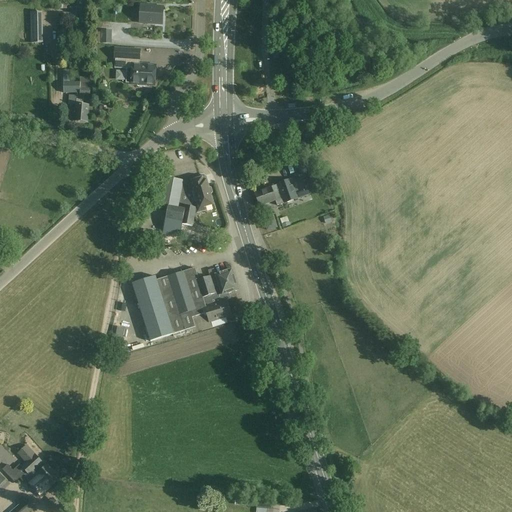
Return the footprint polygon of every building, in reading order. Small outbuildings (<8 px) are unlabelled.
[(86,12),(86,2),(77,1),(77,5),(70,4),(70,19),(77,19),(77,12),(86,12)] [(163,25),(164,8),(140,7),(139,24),(163,25)] [(41,12),(30,13),(31,43),(42,43),(41,12)] [(101,31),(101,33),(96,33),(96,43),(101,43),(100,44),(112,44),(112,31),(101,31)] [(148,83),(154,84),(155,68),(141,67),(142,65),(138,65),(138,60),(139,60),(140,50),(115,48),(115,58),(116,58),(115,68),(127,69),(126,83),(130,83),(131,84),(137,84),(137,86),(146,87),(148,83)] [(90,96),(91,86),(92,79),(92,78),(80,77),(80,82),(71,83),(71,70),(63,70),(64,94),(78,94),(77,105),(76,105),(75,121),(88,122),(89,106),(83,105),(84,96),(90,96)] [(296,159),(299,167),(300,167),(302,173),(310,170),(308,164),(307,164),(305,156),(296,159)] [(275,166),(265,169),(267,175),(276,172),(275,166)] [(313,172),(307,174),(311,182),(316,180),(313,172)] [(308,189),(303,176),(301,176),(302,177),(297,179),(297,178),(295,179),(300,192),(308,189)] [(169,208),(164,234),(180,237),(182,225),(193,227),(197,206),(199,213),(206,211),(206,208),(213,206),(206,178),(191,182),(191,183),(165,178),(159,206),(169,208)] [(271,188),(255,194),(261,207),(276,201),(278,206),(285,203),(283,200),(297,195),(291,180),(277,185),(277,186),(271,188)] [(273,217),(264,220),(268,231),(277,228),(273,217)] [(160,232),(139,228),(137,239),(158,243),(160,232)] [(195,268),(157,281),(155,276),(132,284),(151,342),(174,334),(175,336),(186,333),(196,330),(191,318),(204,314),(208,324),(211,323),(231,316),(224,295),(236,291),(238,288),(232,272),(230,270),(216,275),(214,270),(208,272),(210,277),(199,280),(195,268)] [(9,436),(9,428),(1,427),(1,436),(9,436)] [(47,467),(46,468),(27,447),(18,454),(26,463),(22,467),(20,464),(13,470),(8,465),(3,469),(15,483),(20,478),(23,482),(26,479),(30,483),(41,496),(59,481),(47,467)] [(0,495),(11,485),(0,473),(0,495)] [(20,505),(11,511),(30,511),(35,508),(23,496),(17,501),(20,505)] [(236,496),(235,505),(247,506),(248,497),(236,496)] [(258,497),(256,508),(272,510),(273,498),(258,497)] [(45,505),(52,511),(54,511),(61,506),(53,498),(45,505)] [(283,507),(293,508),(293,500),(284,499),(283,507)]
